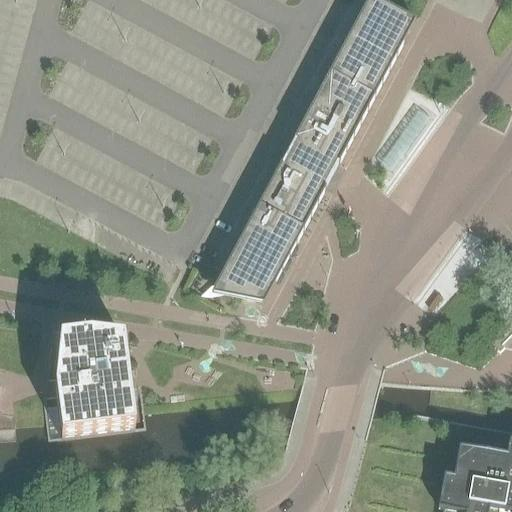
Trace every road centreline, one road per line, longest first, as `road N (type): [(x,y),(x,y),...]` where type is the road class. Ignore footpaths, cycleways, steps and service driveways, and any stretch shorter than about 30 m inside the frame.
road 1 (tertiary): [(291,511),(321,468),(357,323),(378,273),(439,190)]
road 2 (tertiary): [(511,62),(463,118),(439,190)]
